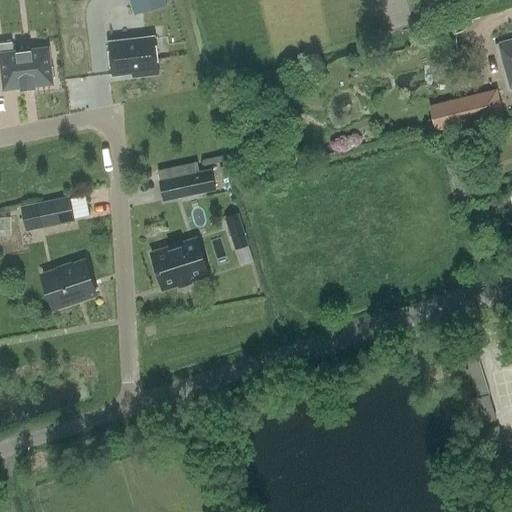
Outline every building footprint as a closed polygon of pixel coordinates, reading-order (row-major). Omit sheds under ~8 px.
[(165,0),(130,0),(135,15),(167,6),(165,0)] [(384,0),(390,22),(414,16),(409,0),(384,0)] [(511,39),(498,43),(511,90),(511,89),(511,39)] [(50,50),(15,53),(14,43),(0,45),(1,55),(4,91),(53,86),(50,50)] [(142,77),(142,81),(159,80),(158,44),(112,46),(113,78),(142,77)] [(474,96),(431,107),(434,118),(437,130),(437,131),(437,132),(446,129),(464,125),(481,121),(480,120),(477,109),(474,96)] [(217,190),(213,169),(160,180),(165,201),(217,190)] [(490,171),(478,181),(486,191),(498,180),(490,171)] [(70,199),(39,207),(43,226),(74,219),(70,199)] [(238,214),(226,218),(237,250),(248,247),(250,246),(240,213),(238,214)] [(152,255),(163,289),(179,284),(180,287),(191,283),(190,280),(209,274),(198,240),(152,255)] [(59,270),(44,275),(55,309),(96,295),(85,262),(72,266),(70,265),(60,268),(59,270)] [(461,337),(464,347),(485,340),(482,331),(461,337)] [(491,396),(476,347),(464,351),(487,424),(497,421),(489,396),(491,396)] [(499,426),(487,430),(494,453),(506,449),(499,426)]
